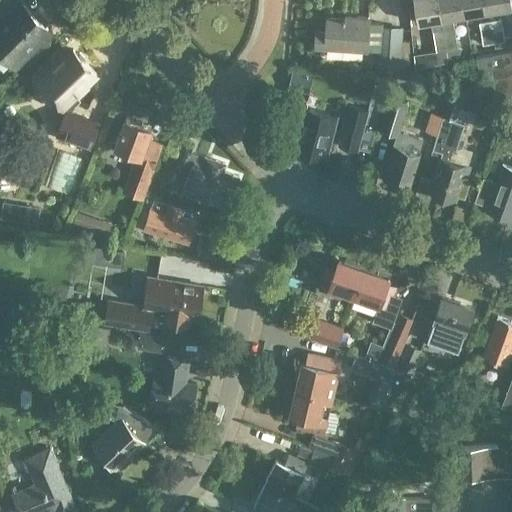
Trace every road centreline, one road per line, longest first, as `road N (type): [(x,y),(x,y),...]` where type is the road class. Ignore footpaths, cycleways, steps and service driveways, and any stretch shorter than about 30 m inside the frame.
road 1 (residential): [(157,511),(188,486),(232,392),(258,252),(284,181)]
road 2 (residential): [(511,274),(284,181)]
road 3 (residential): [(216,111),(117,0)]
road 4 (residential): [(216,111),(259,61),(276,0)]
